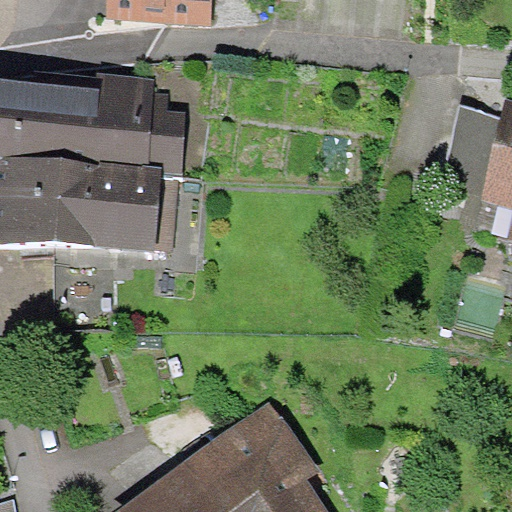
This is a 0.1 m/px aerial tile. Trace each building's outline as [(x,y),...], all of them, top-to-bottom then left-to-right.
[(211,0),(107,0),(106,20),(211,25),(211,0)] [(32,80),(0,76),(0,155),(100,164),(101,161),(163,166),(162,176),(179,177),(182,177),(187,112),(168,110),(169,95),(154,93),(155,77),(97,73),(97,76),(33,71),(32,80)] [(481,199),(511,207),(511,219),(507,237),(511,238),(511,101),(507,100),(503,118),(481,199)] [(481,199),(503,118),(461,105),(443,188),(481,199)] [(0,155),(0,243),(173,256),(179,177),(162,176),(163,166),(101,161),(100,164),(0,155)] [(321,471),(270,402),(114,511),(329,511),(308,479),(321,471)] [(0,511),(16,511),(14,500),(0,503),(0,511)]
